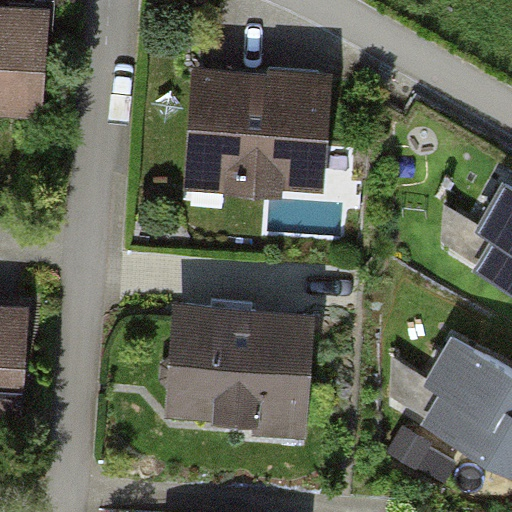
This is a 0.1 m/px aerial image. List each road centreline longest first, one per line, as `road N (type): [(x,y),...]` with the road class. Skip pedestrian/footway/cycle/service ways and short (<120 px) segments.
road 1 (residential): [(113,0),(71,494),(0,501)]
road 2 (residential): [(310,0),(511,111)]
